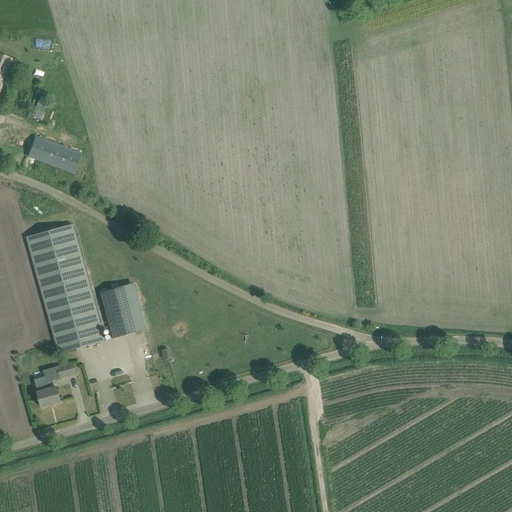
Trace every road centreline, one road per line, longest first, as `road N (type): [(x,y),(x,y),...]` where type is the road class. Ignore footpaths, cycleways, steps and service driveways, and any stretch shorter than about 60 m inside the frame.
road 1 (unclassified): [(368,343),(234,291),(0,174)]
road 2 (unclassified): [(0,452),(368,343)]
road 3 (track): [(313,361),(327,511)]
road 4 (unclassified): [(368,343),(511,343)]
